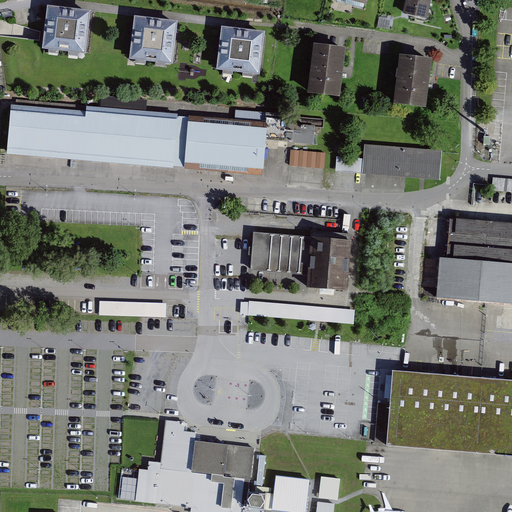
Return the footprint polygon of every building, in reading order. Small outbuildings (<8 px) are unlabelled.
[(406,0),(404,13),(427,18),(431,0),(406,0)] [(90,58),(95,17),(53,11),(47,52),(90,58)] [(179,68),(183,25),(139,21),(135,64),(179,68)] [(267,79),(271,34),(227,30),(223,75),(267,79)] [(346,48),(314,44),(308,91),(340,95),(343,70),(346,48)] [(431,58),(400,54),(394,102),(425,106),(429,80),(431,58)] [(265,171),(270,110),(239,107),(238,115),(88,102),(87,110),(19,104),(15,148),(265,171)] [(441,152),(364,145),(363,159),(362,174),(365,174),(406,177),(422,178),(439,180),(441,152)] [(324,168),(325,153),(291,150),(289,165),(306,167),(324,168)] [(362,174),(363,159),(337,157),(335,171),(362,174)] [(511,180),(496,179),(496,186),(495,192),(511,193),(511,180)] [(413,214),(375,211),(369,283),(407,286),(413,214)] [(511,309),(511,224),(473,221),(450,220),(447,261),(440,260),(436,302),(486,307),(511,309)] [(311,235),(254,231),(251,273),(309,277),(308,291),(348,294),(352,235),(311,232),(311,235)] [(511,381),(481,379),(393,372),(390,405),(378,404),(375,445),(387,446),(387,450),(511,460),(511,381)] [(254,481),(258,450),(199,443),(200,435),(188,434),(189,426),(169,423),(165,465),(152,463),(151,473),(125,470),(121,500),(224,511),(268,511),(271,495),(253,493),(254,481)] [(309,511),(313,483),(279,479),(275,511),(309,511)]
